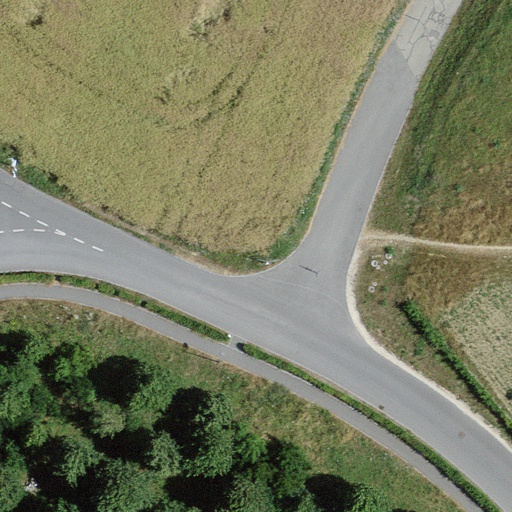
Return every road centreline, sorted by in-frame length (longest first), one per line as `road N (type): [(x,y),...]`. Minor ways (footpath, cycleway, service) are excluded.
road 1 (unclassified): [(438,0),(303,347)]
road 2 (unclassified): [(303,347),(0,207)]
road 3 (unclassified): [(303,347),(511,499)]
